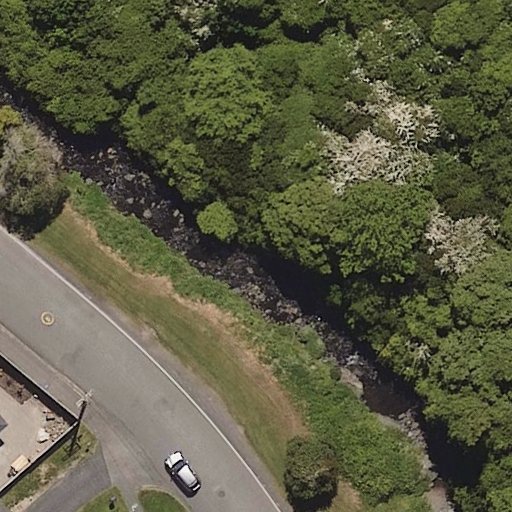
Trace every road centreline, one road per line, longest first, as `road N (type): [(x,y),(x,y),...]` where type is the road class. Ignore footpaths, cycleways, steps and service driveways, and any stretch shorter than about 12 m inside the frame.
road 1 (unclassified): [(0,275),(156,422)]
road 2 (residential): [(156,422),(46,511)]
road 3 (unclassified): [(156,422),(237,511)]
